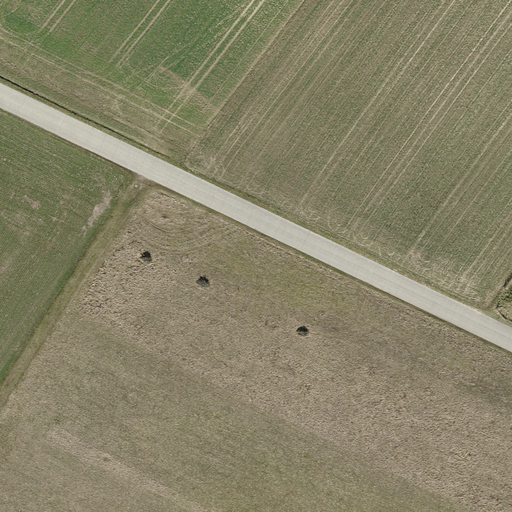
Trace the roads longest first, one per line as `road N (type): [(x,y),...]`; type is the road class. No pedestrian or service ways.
road 1 (unclassified): [(0,94),(511,341)]
road 2 (track): [(151,167),(0,404)]
